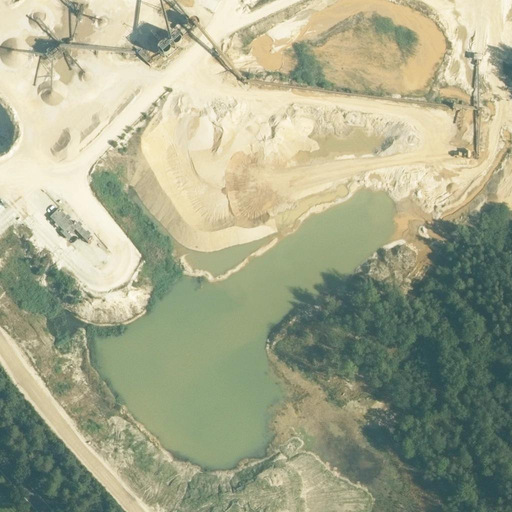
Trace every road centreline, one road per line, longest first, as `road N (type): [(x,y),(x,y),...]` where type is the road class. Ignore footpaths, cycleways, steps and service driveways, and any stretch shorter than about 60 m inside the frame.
road 1 (track): [(180,71),(247,98),(403,109),(430,123),(424,164),(398,201),(160,348)]
road 2 (track): [(279,0),(199,52),(83,168)]
road 3 (track): [(154,352),(160,348),(134,317),(0,182)]
road 4 (track): [(137,511),(56,423),(0,339)]
